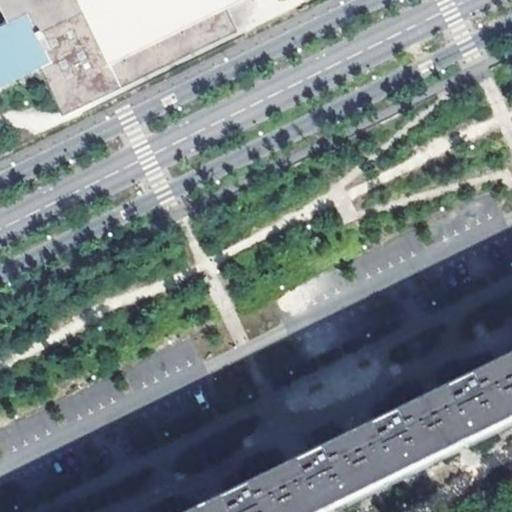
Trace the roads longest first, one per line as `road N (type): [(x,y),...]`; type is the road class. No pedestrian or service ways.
road 1 (tertiary): [(0,277),(511,25)]
road 2 (residential): [(0,472),(511,221)]
road 3 (tertiary): [(373,0),(0,183)]
